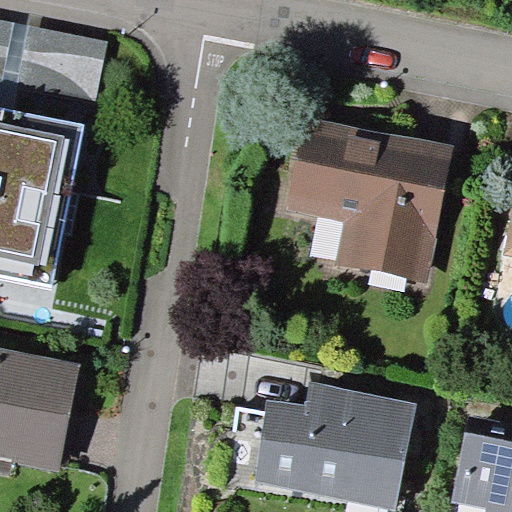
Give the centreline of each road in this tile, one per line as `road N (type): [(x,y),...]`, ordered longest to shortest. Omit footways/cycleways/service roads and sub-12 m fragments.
road 1 (residential): [(138,511),(215,21)]
road 2 (residential): [(215,21),(511,77)]
